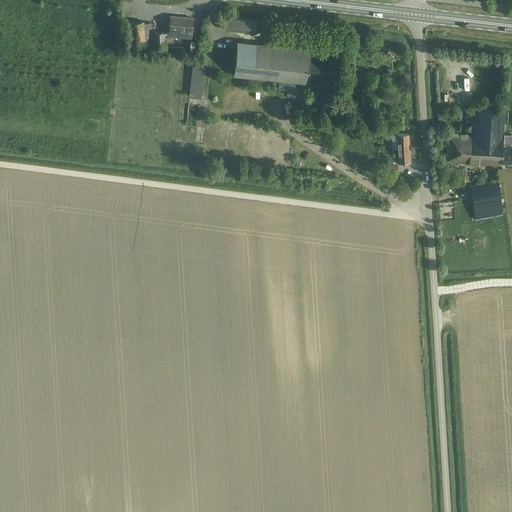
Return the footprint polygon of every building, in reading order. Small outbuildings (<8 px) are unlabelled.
[(191,35),(192,18),(170,16),(169,33),(191,35)] [(224,29),(254,33),(256,20),(226,16),(224,29)] [(144,23),(143,21),(129,22),(131,45),(155,43),(155,47),(165,46),(164,31),(152,32),(151,22),(144,23)] [(190,41),(188,54),(196,54),(197,42),(190,41)] [(329,79),(331,56),(310,53),(310,49),(237,41),(233,75),(279,80),(278,89),(288,90),(287,95),(294,95),(295,82),(305,83),(306,77),(329,79)] [(200,98),(204,66),(192,65),(189,97),(200,98)] [(484,164),(488,110),(471,108),(470,135),(468,163),(484,164)] [(500,165),(502,146),(504,111),(488,110),(484,164),(500,165)] [(398,147),(409,147),(408,133),(397,134),(398,147)] [(468,163),(470,135),(447,133),(445,161),(468,163)] [(502,146),(500,165),(501,165),(501,161),(511,161),(511,148),(508,148),(508,145),(504,145),(504,146),(502,146)] [(409,147),(398,147),(392,148),(393,156),(398,156),(398,161),(409,161),(409,147)] [(386,163),(381,163),(382,172),(398,172),(398,169),(398,162),(386,163)] [(503,213),(502,208),(498,181),(471,185),(473,197),(475,212),(492,210),(493,215),(503,213)]
